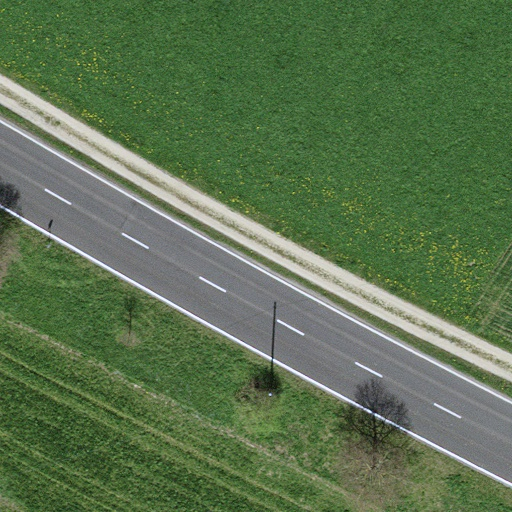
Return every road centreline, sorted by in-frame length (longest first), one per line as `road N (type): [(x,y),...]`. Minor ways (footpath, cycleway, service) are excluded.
road 1 (track): [(511,370),(0,90)]
road 2 (secondary): [(511,448),(0,169)]
